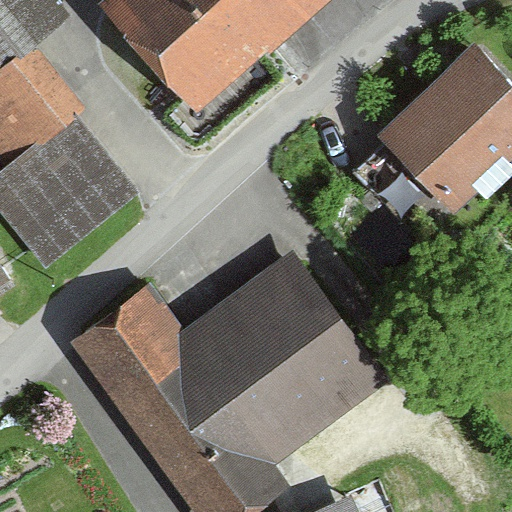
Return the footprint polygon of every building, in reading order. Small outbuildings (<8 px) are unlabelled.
[(0,0),(0,213),(48,271),(140,194),(78,120),(88,113),(37,53),(72,23),(60,9),(70,0),(0,0)] [(115,0),(109,6),(203,110),(326,0),(115,0)] [(382,134),(454,207),(510,153),(511,155),(511,81),(475,44),(382,134)] [(0,282),(21,270),(0,235),(0,282)] [(185,334),(152,290),(73,349),(194,511),(260,511),(295,487),(280,467),(390,385),(293,255),(185,334)]
